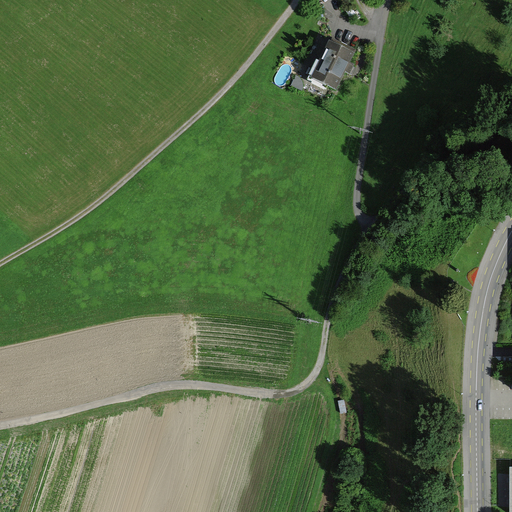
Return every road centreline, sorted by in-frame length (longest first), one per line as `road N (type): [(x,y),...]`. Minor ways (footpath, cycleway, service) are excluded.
road 1 (track): [(0,424),(152,388),(269,393),(302,385),(321,361),(333,298),(371,225),(408,186),(511,140)]
road 2 (track): [(0,264),(128,176),(218,95),(295,0)]
road 3 (tertiary): [(511,231),(480,319),(476,511)]
road 4 (track): [(371,225),(355,208),(387,0)]
